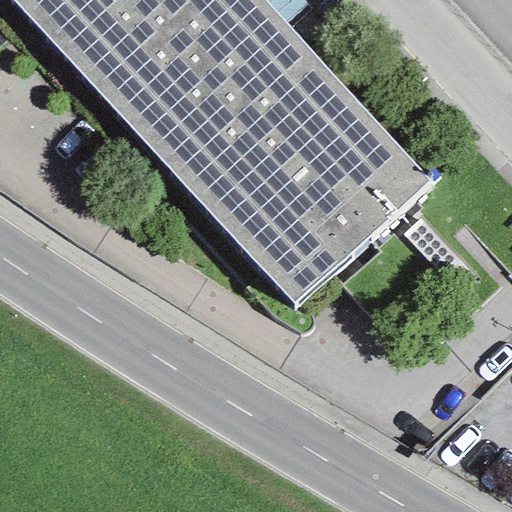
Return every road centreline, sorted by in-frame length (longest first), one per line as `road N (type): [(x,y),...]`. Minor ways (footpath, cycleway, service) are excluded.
road 1 (secondary): [(416,511),(0,272)]
road 2 (unclassified): [(511,123),(397,0)]
